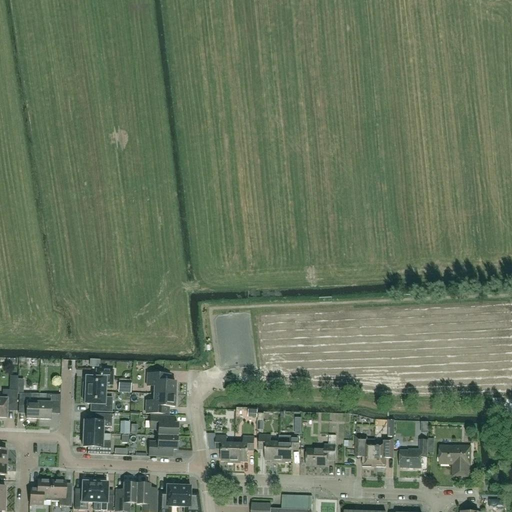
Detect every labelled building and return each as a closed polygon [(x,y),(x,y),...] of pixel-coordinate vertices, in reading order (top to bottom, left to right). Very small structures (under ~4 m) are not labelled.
[(82,391),(105,392),(105,385),(112,386),(113,370),(98,370),(98,375),(95,375),(95,378),(85,377),(85,384),(82,383),(82,391)] [(154,387),(153,394),(175,395),(175,383),(163,382),(163,375),(147,374),(146,386),(154,387)] [(130,393),(131,382),(120,382),(119,393),(130,393)] [(0,399),(0,418),(6,418),(6,410),(14,410),(15,391),(2,390),(2,399),(0,399)] [(105,392),(82,391),(82,399),(84,399),(84,404),(97,405),(99,406),(98,412),(111,412),(112,398),(104,398),(105,392)] [(38,420),(38,403),(39,394),(31,394),(19,394),(18,407),(26,407),(26,419),(38,420)] [(175,395),(153,394),(153,402),(146,401),(145,414),(162,415),(162,407),(174,407),(175,395)] [(60,395),(46,395),(46,403),(38,403),(38,420),(50,420),(50,414),(59,414),(60,395)] [(257,418),(257,411),(257,410),(248,410),(248,417),(257,418)] [(83,433),(102,434),(103,427),(113,427),(113,423),(111,423),(111,414),(99,414),(99,420),(96,420),(96,422),(83,421),(83,433)] [(158,436),(177,437),(177,424),(173,424),(174,417),(150,416),(149,429),(154,430),(158,433),(158,436)] [(132,431),(132,418),(122,418),(122,431),(132,431)] [(394,440),(394,432),(388,432),(388,438),(382,438),(382,445),(375,445),(374,468),(386,468),(386,451),(393,451),(394,440)] [(102,434),(83,433),(82,447),(89,448),(89,454),(87,454),(87,455),(110,455),(110,442),(102,442),(102,434)] [(272,463),(278,463),(279,443),(271,443),(271,436),(259,435),(258,449),(265,450),(265,461),(272,461),(272,463)] [(177,437),(158,436),(157,440),(154,442),(149,442),(148,456),(172,457),(172,450),(176,450),(177,437)] [(215,437),(208,437),(210,449),(215,449),(215,450),(221,450),(221,462),(228,462),(228,463),(234,464),(235,444),(226,443),(227,436),(215,436),(215,437)] [(287,443),(279,443),(278,463),(285,463),(285,462),(292,462),(292,451),(299,451),(299,437),(287,436),(287,443)] [(335,460),(336,437),(329,436),(329,446),(324,446),(324,450),(307,449),(306,465),(319,466),(328,467),(328,460),(335,460)] [(235,444),(234,464),(241,464),(241,462),(248,463),(248,451),(254,451),(254,437),(243,437),(243,444),(235,444)] [(366,467),(374,468),(375,445),(375,440),(367,440),(367,438),(356,437),(355,450),(363,450),(362,465),(366,465),(366,467)] [(60,451),(60,441),(50,441),(49,451),(60,451)] [(427,458),(428,441),(419,441),(419,450),(409,450),(409,452),(400,451),(400,468),(421,469),(421,458),(427,458)] [(470,465),(471,447),(454,446),(454,447),(440,447),(440,464),(453,464),(453,477),(468,477),(468,465),(470,465)] [(42,506),(43,501),(51,501),(51,497),(51,481),(37,481),(37,492),(31,491),(30,505),(42,506)] [(65,482),(51,481),(51,497),(59,498),(58,507),(70,507),(71,493),(71,487),(65,487),(65,482)] [(94,483),(93,503),(100,503),(100,511),(112,511),(113,496),(107,496),(107,483),(103,483),(103,482),(96,481),(96,483),(94,483)] [(93,503),(94,483),(82,482),(82,495),(75,495),(74,510),(87,511),(87,503),(93,503)] [(136,504),(136,485),(123,484),(123,491),(116,491),(115,511),(116,511),(128,511),(129,507),(132,504),(136,504)] [(136,485),(136,504),(135,505),(139,505),(142,509),(141,511),(155,511),(156,489),(149,489),(149,485),(136,485)] [(177,508),(178,486),(166,486),(166,500),(164,499),(163,502),(158,501),(157,511),(170,511),(171,507),(177,508)] [(178,486),(177,508),(184,508),(183,511),(200,511),(199,503),(192,503),(192,500),(190,500),(190,487),(178,486)] [(311,511),(312,497),(282,496),(281,510),(270,509),(269,509),(268,511),(311,511)] [(496,499),(495,511),(507,511),(508,500),(496,499)]
